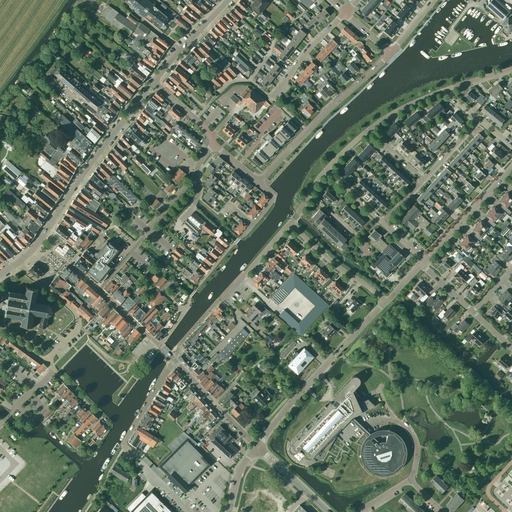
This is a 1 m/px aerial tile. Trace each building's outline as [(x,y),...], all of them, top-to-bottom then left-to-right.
[(124,0),(126,1),(126,2),(129,5),(144,18),(145,17),(158,28),(159,27),(160,28),(167,19),(166,18),(167,17),(154,6),(147,0),(124,0)] [(191,12),(192,11),(193,10),(202,17),(206,12),(200,7),(192,0),(188,0),(189,1),(184,7),(191,12)] [(250,9),(241,0),(237,5),(246,13),(250,9)] [(250,0),(253,2),(250,6),(259,14),(269,2),(266,0),(250,0)] [(510,13),(495,0),(492,0),(487,6),(503,20),(510,13)] [(206,12),(211,7),(204,1),(204,2),(202,4),(200,7),(206,12)] [(373,15),(375,13),(372,10),(374,7),(369,2),(365,7),(370,12),(373,15)] [(405,4),(402,2),(400,4),(403,7),(401,10),(408,16),(413,11),(405,4)] [(156,48),(163,53),(170,45),(141,23),(140,23),(137,27),(117,13),(108,5),(100,15),(116,27),(128,36),(133,31),(148,42),(156,48)] [(200,18),(192,11),(191,12),(184,7),(183,8),(178,5),(177,6),(182,10),(196,21),(200,18)] [(231,10),(240,18),(241,19),(244,16),(246,18),(247,16),(236,6),(231,10)] [(370,12),(365,7),(361,11),(366,16),(370,12)] [(325,9),(320,13),(324,19),(329,15),(325,9)] [(182,10),(180,12),(183,14),(181,17),(191,25),(196,21),(182,10)] [(240,18),(231,10),(227,13),(237,22),(239,20),(240,18)] [(398,13),(395,10),(393,13),(396,15),(404,21),(408,16),(401,10),(398,13)] [(259,15),(260,16),(257,19),(262,23),(265,20),(267,22),(269,19),(267,17),(268,17),(262,12),(259,15)] [(227,13),(223,17),(235,28),(236,29),(240,26),(237,22),(227,13)] [(320,13),(315,17),(319,22),(324,19),(320,13)] [(137,27),(140,23),(129,14),(126,18),(137,27)] [(175,18),(173,21),(185,30),(190,26),(179,17),(177,20),(175,18)] [(223,17),(220,20),(226,27),(228,28),(229,29),(231,27),(233,29),(235,28),(223,17)] [(315,17),(310,20),(315,26),(319,22),(315,17)] [(511,27),(511,20),(508,17),(502,25),(509,31),(511,27)] [(392,20),(389,18),(387,20),(390,23),(388,26),(396,32),(400,27),(392,20)] [(302,19),(299,21),(302,25),(303,25),(306,30),(308,28),(310,30),(315,26),(310,20),(308,21),(306,24),(302,19)] [(220,20),(216,24),(228,36),(229,34),(226,31),(228,28),(226,27),(220,20)] [(228,36),(216,24),(213,27),(222,36),(223,34),(226,37),(228,36)] [(340,39),(343,40),(344,41),(347,38),(349,40),(354,34),(345,26),(340,32),(344,36),(343,37),(343,36),(340,39)] [(385,29),(382,26),(380,29),(383,31),(391,37),(396,32),(388,26),(385,29)] [(228,42),(222,36),(213,27),(208,33),(215,39),(218,36),(226,44),(228,42)] [(279,32),(274,28),(272,31),(269,29),(267,31),(275,38),(279,32)] [(298,31),(296,30),(294,32),(296,34),(302,39),(305,34),(299,29),(298,31)] [(272,37),(266,32),(263,35),(265,37),(263,39),(265,40),(262,44),(267,48),(269,46),(266,43),(267,42),(269,40),(272,37)] [(208,33),(205,37),(206,39),(205,39),(206,40),(206,41),(207,43),(208,42),(210,45),(212,46),(216,41),(208,33)] [(298,43),(302,39),(296,34),(292,39),(298,43)] [(349,40),(348,41),(350,43),(351,42),(354,44),(359,38),(354,34),(349,40)] [(200,42),(210,52),(211,52),(212,51),(210,49),(212,46),(210,45),(208,42),(207,43),(206,41),(206,40),(205,39),(206,39),(205,37),(200,42)] [(59,39),(56,43),(62,48),(65,45),(59,39)] [(288,43),(294,48),(298,43),(292,39),(290,41),(288,39),(286,42),(288,43)] [(332,39),(328,44),(333,48),(339,54),(340,53),(336,49),(336,48),(335,46),(337,44),(332,39)] [(147,58),(156,64),(159,59),(152,53),(146,48),(135,40),(131,45),(137,49),(145,55),(147,58)] [(210,62),(213,59),(215,57),(212,54),(210,52),(200,42),(195,47),(206,59),(210,62)] [(290,53),(294,48),(288,43),(285,48),(290,53)] [(323,48),(329,53),(331,50),(333,52),(333,51),(338,55),(339,54),(333,48),(328,44),(323,48)] [(144,57),(145,55),(137,49),(131,45),(130,47),(144,57)] [(267,50),(262,45),(259,48),(265,53),(267,50)] [(206,59),(195,47),(190,52),(201,61),(203,59),(205,60),(205,61),(208,64),(207,64),(210,67),(212,64),(210,62),(206,59)] [(368,62),(373,57),(372,57),(373,56),(370,52),(369,53),(364,47),(362,50),(365,53),(362,56),(368,62)] [(156,48),(152,53),(159,59),(163,53),(156,48)] [(283,62),(287,58),(281,53),(281,52),(279,51),(274,48),(273,49),(280,54),(277,58),(283,62)] [(285,48),(281,52),(281,53),(287,58),(290,53),(285,48)] [(327,55),(329,53),(323,48),(319,52),(325,57),(330,63),(331,62),(332,62),(327,58),(328,57),(327,55)] [(264,54),(259,49),(256,52),(261,58),(264,54)] [(352,49),(350,51),(349,52),(354,57),(348,62),(350,63),(347,66),(353,73),(358,69),(354,65),(358,62),(361,59),(352,49)] [(181,61),(188,67),(188,66),(192,69),(191,69),(194,72),(196,69),(194,67),(193,67),(190,65),(196,58),(190,52),(181,61)] [(325,57),(319,52),(315,57),(320,62),(323,59),(324,61),(325,60),(329,64),(330,63),(325,57)] [(234,57),(236,59),(234,60),(238,64),(239,62),(251,73),(254,69),(237,54),(234,57)] [(144,62),(153,68),(156,64),(147,58),(145,55),(144,57),(142,59),(144,62)] [(134,62),(132,64),(141,72),(141,71),(146,76),(149,72),(137,62),(135,60),(134,62)] [(137,62),(149,72),(153,68),(144,62),(142,64),(142,63),(139,60),(139,61),(137,62)] [(193,72),(188,67),(181,61),(179,64),(191,75),(193,72)] [(272,69),(277,73),(281,69),(275,64),(273,67),(271,65),(266,61),(265,63),(269,67),(272,69)] [(307,67),(319,77),(320,76),(318,74),(315,72),(316,71),(315,69),(317,67),(312,62),(307,67)] [(344,83),(349,79),(343,73),(342,72),(345,70),(338,62),(333,66),(341,75),(338,78),(344,83)] [(90,105),(88,107),(82,103),(81,104),(87,108),(93,113),(94,111),(95,112),(101,105),(107,109),(112,104),(113,103),(106,97),(103,101),(95,93),(92,96),(79,85),(81,83),(78,80),(76,82),(55,63),(44,75),(49,80),(51,77),(50,76),(53,73),(90,105)] [(269,67),(265,63),(263,65),(268,68),(270,70),(268,73),(273,78),(277,73),(272,69),(269,67)] [(141,72),(132,64),(130,66),(128,70),(130,72),(131,72),(142,81),(146,76),(141,71),(141,72)] [(243,74),(246,71),(239,64),(236,68),(243,74)] [(234,77),(238,73),(230,65),(226,69),(234,77)] [(171,73),(181,81),(193,91),(197,87),(187,79),(189,77),(177,66),(171,73)] [(303,71),(309,76),(311,74),(312,75),(313,74),(318,78),(319,77),(307,67),(303,71)] [(119,72),(126,78),(128,75),(121,70),(119,72)] [(234,77),(226,70),(223,74),(230,81),(234,77)] [(273,78),(268,73),(265,77),(263,75),(258,71),(257,72),(262,76),(270,83),(273,78)] [(304,80),(310,86),(312,85),(307,81),(308,80),(307,78),(309,76),(303,71),(299,76),(304,80)] [(126,87),(119,80),(113,76),(109,72),(105,76),(113,82),(114,81),(118,84),(116,88),(129,98),(132,94),(125,88),(126,87)] [(137,87),(142,81),(131,72),(130,72),(128,75),(126,78),(130,81),(137,87)] [(262,76),(257,72),(255,75),(260,79),(262,80),(260,83),(266,87),(270,83),(262,76)] [(181,81),(171,73),(168,78),(177,85),(176,87),(182,92),(182,93),(184,95),(186,93),(184,91),(186,88),(179,83),(181,81)] [(228,79),(222,73),(218,78),(224,83),(228,79)] [(331,94),(335,91),(328,83),(328,82),(327,80),(329,78),(324,74),(322,76),(319,79),(322,82),(317,87),(320,91),(319,91),(323,96),(323,97),(324,98),(325,99),(326,99),(332,94),(331,94)] [(222,83),(215,76),(211,81),(218,87),(222,83)] [(310,87),(310,86),(304,80),(299,76),(295,80),(300,85),(303,82),(304,84),(305,83),(310,87)] [(119,80),(126,87),(133,92),(137,87),(130,81),(128,84),(126,83),(121,78),(119,80)] [(173,85),(167,79),(163,83),(170,89),(174,93),(176,91),(173,89),(175,86),(173,85)] [(101,88),(95,83),(92,87),(98,92),(101,88)] [(500,93),(500,94),(502,93),(500,91),(503,88),(498,83),(493,87),(499,94),(500,93)] [(30,89),(25,84),(22,88),(27,93),(30,89)] [(108,91),(117,98),(124,104),(128,99),(125,96),(112,86),(110,89),(107,86),(105,88),(108,90),(108,91)] [(240,95),(244,99),(251,90),(247,87),(240,95)] [(502,96),(500,94),(500,93),(499,94),(493,87),(488,91),(493,97),(493,96),(495,98),(498,95),(500,97),(502,96)] [(252,89),(251,90),(244,99),(241,102),(254,114),(262,106),(266,110),(270,105),(266,101),(252,89)] [(160,100),(158,103),(164,108),(167,105),(162,100),(165,98),(157,91),(154,95),(160,100)] [(476,96),(470,91),(466,96),(472,102),(475,99),(477,100),(476,101),(479,103),(483,99),(484,97),(479,92),(476,96)] [(311,110),(313,108),(309,104),(308,102),(307,101),(309,99),(304,93),(299,98),(306,106),(301,111),(308,117),(313,112),(311,110)] [(236,104),(239,100),(233,95),(230,98),(236,104)] [(124,104),(117,98),(113,102),(114,103),(114,105),(120,110),(124,104)] [(147,104),(155,111),(160,115),(162,113),(159,111),(156,109),(158,105),(151,99),(147,104)] [(66,109),(58,101),(57,102),(65,110),(66,109)] [(434,108),(438,113),(444,108),(439,103),(434,108)] [(495,106),(493,104),(492,105),(491,103),(489,105),(490,105),(489,107),(486,105),(481,111),(487,115),(492,107),(493,108),(495,107),(495,106)] [(112,104),(107,109),(116,115),(119,111),(112,104)] [(155,111),(147,104),(143,109),(150,115),(155,119),(157,120),(159,122),(161,119),(160,118),(158,119),(156,117),(153,114),(155,111)] [(116,115),(107,109),(101,105),(95,112),(96,113),(94,115),(103,122),(108,126),(116,115)] [(171,119),(178,110),(177,109),(176,109),(173,106),(168,112),(170,114),(168,117),(170,120),(171,119)] [(487,115),(491,119),(496,113),(493,111),(494,109),(495,109),(496,108),(495,107),(493,108),(492,107),(487,115)] [(438,113),(434,108),(428,112),(433,117),(438,113)] [(143,109),(141,114),(151,123),(153,121),(148,117),(150,115),(143,109)] [(180,112),(178,110),(171,119),(173,121),(175,118),(178,121),(183,115),(180,112)] [(491,119),(496,122),(502,114),(501,113),(502,112),(500,111),(499,113),(498,115),(496,113),(491,119)] [(411,117),(415,122),(421,118),(417,112),(411,117)] [(504,114),(504,113),(502,112),(501,113),(502,114),(496,122),(501,126),(505,120),(502,118),(504,117),(505,115),(504,114)] [(449,129),(460,117),(455,113),(450,118),(452,120),(449,124),(446,127),(449,129)] [(151,123),(141,114),(137,119),(145,126),(148,123),(153,128),(154,126),(151,123)] [(431,123),(434,120),(428,114),(425,116),(431,123)] [(71,148),(82,159),(93,145),(86,139),(77,129),(76,130),(75,129),(77,128),(63,115),(59,119),(65,125),(61,130),(70,138),(68,141),(71,143),(69,145),(72,148),(71,148)] [(101,134),(104,130),(87,115),(86,116),(94,124),(92,127),(101,134)] [(415,122),(411,117),(406,121),(410,127),(415,122)] [(464,121),(460,117),(449,129),(450,130),(452,132),(456,127),(455,127),(457,125),(459,127),(464,121)] [(94,144),(97,140),(83,127),(84,126),(76,118),(73,120),(72,122),(81,129),(81,130),(82,128),(85,131),(83,132),(82,131),(81,132),(94,144)] [(144,126),(137,119),(134,123),(143,132),(147,135),(149,132),(147,131),(147,132),(145,130),(147,128),(144,126)] [(297,128),(289,120),(272,137),(268,133),(264,137),(268,141),(251,159),(260,166),(297,128)] [(180,133),(184,128),(180,125),(179,125),(176,123),(172,128),(169,131),(172,134),(175,130),(179,133),(180,133)] [(222,130),(226,134),(231,127),(230,126),(230,125),(228,123),(222,130)] [(391,128),(395,132),(399,128),(395,123),(391,128)] [(137,129),(138,128),(133,124),(124,133),(129,137),(130,136),(139,144),(142,141),(145,144),(149,139),(146,136),(146,137),(137,129)] [(448,133),(450,130),(449,129),(446,127),(445,126),(443,128),(444,130),(442,132),(441,130),(440,131),(433,125),(432,125),(435,128),(434,128),(445,139),(450,134),(448,133)] [(83,127),(97,140),(101,135),(92,128),(90,130),(87,128),(84,126),(83,127)] [(233,129),(231,127),(226,134),(230,137),(236,130),(234,128),(233,129)] [(178,139),(181,140),(188,131),(184,128),(180,133),(179,133),(181,135),(178,139)] [(391,137),(395,132),(391,128),(386,132),(391,137)] [(436,139),(441,144),(445,139),(434,128),(434,129),(438,133),(437,134),(439,136),(436,139)] [(196,138),(188,131),(181,140),(183,142),(186,138),(192,143),(196,138)] [(53,159),(72,175),(77,165),(65,155),(63,157),(60,154),(61,151),(55,146),(52,144),(55,140),(47,133),(43,137),(50,142),(42,150),(53,159)] [(474,138),(479,143),(484,138),(479,133),(474,138)] [(120,139),(128,148),(131,146),(132,147),(132,148),(135,151),(137,149),(134,145),(130,142),(123,134),(120,139)] [(239,144),(244,138),(242,136),(243,135),(241,134),(235,141),(239,144)] [(200,140),(196,138),(192,143),(195,145),(194,147),(197,150),(201,145),(198,142),(200,140)] [(246,140),(244,138),(239,144),(243,147),(249,140),(247,139),(246,140)] [(432,140),(430,138),(428,140),(430,142),(429,143),(430,145),(428,147),(433,152),(437,148),(430,141),(432,140)] [(469,144),(474,148),(479,143),(474,138),(469,144)] [(441,144),(436,139),(434,141),(433,139),(432,140),(430,141),(437,148),(441,144)] [(119,140),(115,144),(122,151),(125,149),(126,150),(128,152),(129,151),(119,140)] [(409,145),(407,144),(404,141),(400,146),(405,150),(409,145)] [(56,144),(55,146),(61,151),(60,154),(63,157),(65,155),(66,154),(78,164),(82,159),(71,148),(72,148),(69,145),(65,149),(62,146),(60,144),(59,146),(56,144)] [(363,150),(369,156),(373,152),(376,154),(377,152),(375,150),(369,144),(363,150)] [(469,153),(474,148),(469,144),(464,149),(469,153)] [(494,146),(492,144),(488,149),(490,151),(492,149),(494,151),(492,154),(498,160),(502,156),(500,154),(502,153),(497,148),(497,149),(494,147),(494,146)] [(115,145),(112,149),(120,158),(121,159),(125,155),(115,145)] [(409,145),(405,150),(409,154),(413,150),(411,147),(409,145)] [(120,158),(112,149),(108,154),(123,168),(124,170),(128,166),(121,159),(120,158)] [(464,158),(469,153),(464,149),(459,154),(464,158)] [(53,165),(52,166),(70,179),(72,175),(53,159),(42,150),(39,154),(47,161),(53,165)] [(369,156),(363,150),(358,156),(364,162),(364,161),(366,164),(368,162),(366,160),(369,156)] [(422,157),(427,152),(426,151),(422,155),(421,154),(419,155),(417,153),(413,158),(417,162),(422,157)] [(428,153),(427,152),(422,157),(417,162),(422,166),(426,162),(424,160),(426,157),(425,156),(428,153)] [(108,154),(104,159),(115,168),(117,166),(119,164),(108,154)] [(459,164),(464,158),(459,154),(455,159),(459,164)] [(136,156),(132,159),(136,164),(145,173),(148,175),(151,171),(149,169),(140,160),(136,156)] [(219,156),(214,161),(222,168),(225,165),(228,167),(230,165),(227,163),(219,156)] [(382,157),(378,161),(382,165),(383,165),(387,161),(382,157)] [(489,170),(494,164),(489,160),(487,158),(485,161),(487,163),(484,166),(489,170)] [(104,159),(101,163),(112,174),(114,171),(116,169),(116,168),(115,169),(104,159)] [(347,165),(353,170),(357,166),(359,169),(361,167),(359,164),(353,159),(347,165)] [(455,169),(459,164),(455,159),(450,164),(455,169)] [(15,180),(21,172),(8,161),(1,168),(15,180)] [(65,188),(70,179),(52,166),(45,161),(40,167),(44,170),(50,175),(51,173),(53,175),(51,178),(53,179),(65,188)] [(219,172),(220,171),(222,168),(214,161),(211,165),(219,172)] [(382,165),(379,169),(381,171),(384,167),(387,170),(392,165),(387,161),(383,165),(382,165)] [(101,163),(97,168),(109,179),(109,180),(110,180),(116,186),(115,186),(133,203),(138,198),(127,188),(113,175),(112,174),(101,163)] [(473,166),(475,168),(478,170),(476,172),(479,174),(476,177),(480,181),(485,175),(481,171),(479,170),(481,167),(476,163),(473,166)] [(212,175),(212,174),(214,172),(219,176),(222,173),(220,171),(219,172),(211,165),(210,164),(206,169),(212,174),(212,175)] [(350,174),(353,170),(347,165),(342,171),(348,176),(350,178),(352,177),(350,174)] [(392,165),(387,170),(391,174),(392,174),(396,169),(392,165)] [(105,179),(108,182),(110,180),(109,180),(97,168),(94,173),(102,181),(105,179)] [(177,184),(186,174),(179,168),(170,178),(171,178),(169,180),(175,185),(177,183),(177,184)] [(446,168),(441,173),(446,178),(451,173),(446,168)] [(389,174),(387,177),(390,179),(392,177),(394,176),(396,178),(401,173),(396,169),(392,174),(391,174),(390,175),(389,174)] [(62,194),(65,188),(53,179),(51,178),(53,175),(51,173),(50,175),(44,170),(43,172),(41,170),(38,174),(40,175),(44,178),(48,182),(47,182),(62,194)] [(233,182),(238,175),(234,171),(228,178),(231,180),(228,183),(230,185),(233,182)] [(370,174),(368,172),(367,173),(361,180),(356,184),(361,189),(365,184),(363,182),(365,180),(364,180),(366,178),(370,174)] [(106,185),(108,182),(105,179),(102,181),(93,173),(89,179),(119,205),(121,203),(115,196),(116,195),(113,193),(110,193),(109,193),(104,189),(108,187),(106,185)] [(396,178),(393,182),(395,183),(397,181),(398,180),(400,182),(405,178),(401,173),(396,178)] [(441,173),(437,179),(442,183),(446,178),(441,173)] [(469,193),(474,187),(468,182),(465,179),(467,177),(464,173),(457,180),(460,183),(462,181),(467,186),(464,189),(469,193)] [(208,179),(215,184),(217,182),(220,184),(222,182),(219,180),(212,174),(212,175),(212,174),(208,179)] [(243,179),(238,175),(233,182),(235,184),(233,187),(235,188),(237,185),(238,186),(238,185),(238,184),(243,179)] [(27,191),(30,188),(25,183),(27,182),(20,176),(16,180),(23,187),(23,188),(27,191)] [(243,178),(243,179),(238,184),(238,185),(241,187),(238,190),(240,191),(241,190),(248,182),(243,178)] [(399,184),(397,186),(399,188),(401,185),(401,186),(402,184),(405,187),(410,182),(405,178),(400,182),(399,184)] [(89,179),(85,184),(95,191),(101,196),(103,194),(103,195),(106,198),(108,195),(89,179)] [(207,193),(215,199),(218,196),(221,199),(223,197),(219,194),(218,195),(211,189),(213,186),(216,189),(217,188),(218,187),(215,184),(208,179),(204,184),(210,189),(207,193)] [(437,179),(432,184),(437,188),(438,190),(440,189),(441,188),(439,186),(442,183),(437,179)] [(366,193),(370,188),(367,186),(370,182),(369,180),(365,184),(361,189),(366,193)] [(62,194),(47,182),(45,186),(42,184),(40,185),(43,187),(58,199),(62,194)] [(168,185),(165,188),(165,189),(169,193),(175,186),(171,182),(168,185)] [(248,182),(241,190),(244,192),(241,195),(243,197),(246,194),(253,186),(248,182)] [(95,191),(85,184),(82,188),(97,200),(100,197),(94,193),(95,191)] [(432,184),(427,189),(432,193),(437,188),(432,184)] [(455,194),(458,191),(456,190),(452,186),(449,189),(455,194)] [(54,204),(58,199),(43,187),(41,190),(38,187),(36,189),(37,190),(39,192),(54,204)] [(12,201),(16,197),(7,188),(3,193),(12,201)] [(370,188),(366,193),(370,197),(374,192),(370,188)] [(81,189),(78,194),(89,203),(91,201),(94,203),(96,201),(81,189)] [(427,189),(422,194),(427,199),(432,193),(427,189)] [(39,192),(37,190),(32,196),(36,199),(50,209),(54,204),(39,192)] [(343,201),(341,198),(338,201),(335,199),(335,198),(327,191),(322,197),(327,201),(327,202),(329,204),(330,203),(330,204),(333,201),(336,203),(335,205),(338,207),(343,201)] [(262,196),(260,199),(265,203),(269,198),(261,192),(260,194),(262,196)] [(379,197),(378,196),(374,192),(370,197),(375,201),(379,197)] [(503,196),(502,196),(511,204),(511,202),(511,196),(508,192),(506,194),(503,196)] [(215,199),(207,193),(203,198),(211,205),(211,204),(214,207),(216,205),(213,202),(215,199)] [(383,201),(380,198),(384,194),(382,193),(378,196),(379,197),(375,201),(379,205),(383,201)] [(88,202),(78,194),(75,199),(84,206),(89,209),(90,210),(95,213),(98,210),(93,206),(92,208),(86,204),(88,202)] [(422,194),(417,199),(422,204),(427,199),(422,194)] [(453,201),(450,198),(458,205),(463,200),(458,195),(456,194),(455,196),(456,197),(453,201)] [(50,209),(36,199),(33,202),(30,198),(28,198),(24,195),(21,198),(26,203),(29,200),(34,205),(46,215),(50,209)] [(448,195),(447,197),(449,199),(448,200),(451,203),(448,206),(453,210),(458,205),(450,198),(451,197),(448,195)] [(501,199),(499,201),(503,205),(505,206),(502,208),(509,215),(511,212),(507,208),(511,204),(502,196),(501,199)] [(26,205),(16,197),(12,201),(22,209),(26,205)] [(386,197),(383,201),(379,205),(384,210),(388,205),(385,202),(388,199),(386,197)] [(61,221),(58,225),(66,231),(69,228),(70,227),(73,230),(74,229),(73,229),(74,228),(76,229),(76,228),(82,232),(83,230),(84,230),(86,232),(89,228),(92,224),(94,226),(100,230),(103,232),(109,222),(108,221),(109,219),(98,212),(97,214),(75,201),(75,200),(75,199),(74,200),(65,215),(64,216),(61,220),(61,221)] [(155,209),(161,203),(156,199),(151,205),(155,209)] [(261,208),(265,203),(260,199),(258,201),(255,199),(253,202),(261,208)] [(253,207),(251,210),(256,214),(260,210),(252,203),(251,205),(253,207)] [(46,215),(34,205),(30,208),(43,220),(46,215)] [(350,220),(355,214),(352,210),(353,209),(352,208),(350,207),(350,208),(346,205),(340,211),(344,214),(341,217),(344,220),(347,217),(350,220)] [(418,224),(422,220),(420,219),(423,216),(419,213),(421,212),(414,205),(401,220),(407,226),(408,226),(413,230),(418,224)] [(489,210),(498,218),(500,220),(506,214),(502,209),(500,211),(498,210),(494,207),(493,208),(492,208),(489,210)] [(31,219),(40,226),(43,221),(38,217),(29,208),(25,213),(31,219)] [(107,216),(110,213),(104,208),(101,211),(107,216)] [(431,208),(429,210),(435,216),(431,220),(433,223),(435,221),(439,225),(444,220),(439,215),(437,213),(431,208)] [(440,210),(437,213),(439,215),(444,220),(449,215),(444,210),(442,208),(440,210)] [(331,220),(327,216),(320,209),(311,218),(318,225),(317,226),(339,247),(340,247),(343,250),(348,245),(344,242),(346,240),(344,238),(346,236),(344,234),(342,236),(328,223),(331,220)] [(21,231),(31,240),(34,235),(29,231),(22,225),(20,222),(19,223),(16,219),(6,210),(4,212),(18,225),(20,227),(22,229),(21,231)] [(252,219),(256,214),(251,210),(248,213),(246,211),(244,213),(252,219)] [(488,214),(486,216),(490,219),(491,220),(489,223),(494,227),(496,225),(494,222),(498,218),(489,210),(487,213),(488,214)] [(219,242),(225,247),(229,242),(223,237),(220,234),(221,233),(221,232),(218,229),(216,231),(193,212),(183,223),(195,234),(200,228),(204,232),(205,230),(212,236),(213,234),(216,236),(218,236),(219,237),(216,240),(219,242)] [(359,217),(355,214),(350,220),(353,222),(350,225),(353,228),(356,225),(359,228),(364,222),(361,219),(362,218),(360,216),(359,217)] [(29,231),(34,235),(36,232),(38,228),(40,226),(31,219),(26,215),(20,222),(22,225),(29,231)] [(240,223),(238,226),(243,230),(247,225),(239,219),(238,221),(240,223)] [(423,221),(422,220),(418,224),(419,226),(421,224),(425,228),(423,230),(429,236),(434,231),(428,225),(430,223),(425,219),(423,221)] [(10,247),(16,254),(20,251),(23,249),(26,245),(17,235),(16,235),(15,236),(1,223),(0,221),(0,234),(9,243),(11,246),(10,247)] [(476,224),(484,232),(488,228),(491,230),(493,228),(489,223),(486,226),(481,221),(479,223),(479,222),(476,224)] [(80,235),(73,244),(77,248),(92,231),(92,230),(98,233),(100,230),(94,226),(92,224),(89,228),(86,232),(84,230),(82,233),(80,235)] [(480,236),(484,232),(476,224),(474,227),(475,228),(473,230),(478,235),(476,237),(481,241),(483,239),(480,236)] [(58,226),(55,230),(69,241),(69,242),(70,242),(70,243),(73,244),(80,235),(82,233),(79,230),(76,233),(75,232),(74,233),(69,228),(66,231),(58,225),(58,226)] [(239,235),(243,230),(238,226),(235,228),(233,226),(231,229),(239,235)] [(507,227),(500,234),(503,236),(510,230),(507,227)] [(369,242),(381,253),(388,246),(379,238),(380,237),(379,234),(374,230),(368,237),(371,240),(369,242)] [(31,240),(21,231),(19,233),(17,235),(26,245),(27,246),(29,242),(31,240)] [(92,231),(77,248),(82,252),(92,240),(92,239),(96,234),(92,231)] [(13,256),(16,254),(10,247),(0,235),(0,245),(1,247),(12,257),(13,256)] [(463,239),(471,246),(475,242),(478,245),(480,242),(475,238),(473,240),(468,235),(466,237),(463,239),(463,238),(463,239)] [(224,248),(218,243),(215,241),(216,240),(214,238),(213,239),(210,242),(213,244),(212,245),(215,247),(214,248),(220,253),(224,248)] [(471,246),(463,239),(462,239),(461,242),(460,244),(465,249),(463,251),(468,256),(470,254),(470,253),(473,249),(471,246)] [(78,259),(74,264),(85,274),(86,273),(89,275),(88,276),(97,284),(99,282),(101,283),(108,275),(107,274),(112,267),(111,268),(110,267),(114,263),(111,260),(119,250),(119,249),(118,250),(117,249),(116,249),(107,241),(98,253),(97,252),(96,252),(95,252),(94,253),(94,255),(95,256),(87,250),(84,254),(84,253),(81,257),(80,257),(78,256),(76,258),(78,259)] [(284,253),(286,254),(294,245),(289,241),(284,247),(287,250),(287,251),(286,251),(284,253)] [(381,253),(370,265),(374,269),(376,267),(382,273),(382,274),(385,277),(387,274),(388,276),(391,273),(390,272),(394,267),(395,267),(404,257),(389,244),(388,246),(381,253)] [(1,247),(0,245),(0,254),(5,260),(7,259),(10,258),(12,257),(1,247)] [(299,250),(294,245),(286,254),(288,256),(290,254),(289,253),(290,252),(294,256),(299,250)] [(213,249),(211,252),(209,251),(208,253),(215,259),(219,254),(213,249)] [(286,254),(284,253),(282,251),(280,253),(279,252),(276,255),(283,262),(286,259),(285,258),(286,258),(288,256),(286,254)] [(499,253),(496,256),(501,260),(503,258),(504,258),(508,262),(511,258),(504,251),(500,255),(499,253)] [(454,258),(452,261),(449,258),(448,260),(446,258),(443,262),(444,263),(442,265),(447,270),(450,267),(453,269),(459,262),(463,258),(458,253),(454,258)] [(210,266),(214,261),(207,255),(205,258),(203,257),(201,259),(203,261),(203,260),(210,266)] [(303,262),(305,264),(309,259),(305,255),(301,260),(299,263),(301,264),(303,262)] [(493,262),(491,265),(498,272),(502,268),(499,265),(498,264),(498,263),(500,261),(495,256),(491,261),(493,262)] [(204,272),(208,268),(202,263),(200,265),(192,258),(189,261),(192,263),(193,262),(193,263),(198,267),(204,272)] [(270,263),(275,268),(277,266),(281,269),(284,266),(280,263),(279,263),(274,258),(270,263)] [(309,259),(305,264),(307,266),(305,268),(307,270),(310,268),(314,264),(309,259)] [(192,274),(198,279),(202,275),(196,270),(198,268),(190,262),(188,265),(194,269),(192,271),(193,272),(192,274),(192,273),(191,274),(192,275),(192,274)] [(273,271),(275,268),(270,263),(265,268),(271,273),(269,275),(273,279),(277,274),(273,271)] [(458,280),(465,273),(463,271),(464,267),(461,264),(455,271),(457,273),(454,276),(458,280)] [(33,265),(28,270),(38,279),(43,273),(33,265)] [(485,267),(483,270),(488,274),(490,272),(491,272),(495,276),(498,272),(491,265),(487,269),(485,267)] [(59,274),(69,284),(73,280),(76,283),(80,278),(66,266),(59,274)] [(195,284),(198,279),(192,274),(192,275),(191,274),(192,273),(191,272),(190,273),(185,268),(181,273),(186,277),(188,275),(190,277),(188,278),(195,284)] [(320,277),(324,273),(319,268),(315,273),(316,273),(314,276),(315,278),(318,275),(320,277)] [(479,275),(484,280),(488,277),(482,271),(479,275)] [(155,283),(161,277),(156,272),(150,278),(155,283)] [(261,273),(257,278),(262,282),(264,284),(267,281),(269,279),(266,277),(261,273)] [(293,273),(284,283),(291,290),(294,287),(293,273)] [(303,282),(293,273),(294,287),(297,289),(303,282)] [(329,277),(324,273),(320,277),(322,279),(320,282),(322,284),(324,281),(325,281),(329,277)] [(468,275),(465,273),(458,280),(463,284),(466,281),(468,283),(474,277),(471,274),(468,275)] [(48,286),(60,295),(63,292),(73,301),(77,298),(68,289),(71,286),(69,284),(59,274),(52,281),(48,286)] [(124,274),(120,277),(116,274),(103,289),(108,293),(111,296),(129,278),(124,274)] [(131,275),(129,278),(111,296),(120,304),(125,299),(128,295),(130,293),(131,292),(134,289),(130,285),(136,279),(131,275)] [(159,289),(168,281),(163,277),(155,285),(159,289)] [(262,282),(257,278),(253,283),(258,287),(258,286),(260,289),(262,286),(260,284),(262,282)] [(75,286),(73,288),(77,291),(85,283),(81,279),(75,286)] [(481,288),(481,287),(483,286),(476,279),(470,285),(472,287),(469,291),(474,295),(476,293),(477,294),(481,291),(480,290),(481,288)] [(333,288),(335,290),(339,286),(335,281),(331,286),(329,289),(331,290),(333,288)] [(306,285),(303,282),(297,289),(300,292),(306,285)] [(420,300),(423,302),(428,296),(426,294),(430,289),(426,286),(426,287),(420,282),(415,289),(423,296),(420,300)] [(85,283),(77,291),(81,295),(85,291),(89,295),(86,299),(91,303),(99,295),(85,283)] [(284,283),(281,286),(289,293),(291,290),(284,283)] [(128,295),(125,299),(126,300),(122,304),(128,310),(140,298),(139,297),(146,289),(141,284),(134,291),(135,293),(137,295),(133,300),(128,295)] [(309,288),(306,285),(300,292),(303,295),(309,288)] [(281,286),(279,289),(286,296),(289,293),(281,286)] [(338,297),(340,294),(344,290),(339,286),(335,290),(338,292),(335,295),(337,297),(338,297)] [(52,307),(52,306),(51,307),(49,305),(49,304),(49,303),(48,305),(44,304),(45,303),(44,303),(44,304),(40,303),(40,302),(39,302),(39,303),(36,303),(36,299),(38,299),(38,298),(36,298),(37,295),(38,295),(39,294),(37,294),(38,290),(39,289),(38,289),(37,290),(27,288),(26,287),(26,288),(26,292),(25,292),(24,292),(25,293),(25,294),(20,293),(20,292),(19,292),(19,293),(14,292),(14,291),(13,291),(13,292),(9,292),(8,290),(8,291),(5,291),(1,315),(5,316),(4,316),(4,317),(6,316),(9,316),(9,317),(10,317),(10,316),(15,317),(15,318),(16,319),(16,317),(22,318),(21,320),(20,320),(21,321),(21,324),(19,326),(20,326),(21,325),(31,327),(32,329),(33,328),(32,327),(32,323),(34,323),(34,322),(33,322),(33,319),(34,319),(35,318),(33,318),(34,314),(37,315),(37,316),(38,316),(39,315),(41,315),(38,326),(45,328),(48,318),(47,316),(50,314),(51,316),(51,315),(51,314),(52,311),(53,312),(53,311),(52,310),(51,307),(52,307)] [(312,290),(309,288),(303,295),(306,298),(312,290)] [(279,289),(276,292),(283,299),(286,296),(279,289)] [(315,293),(312,290),(306,298),(309,300),(315,293)] [(502,294),(510,301),(511,299),(511,290),(511,291),(510,293),(506,290),(502,294)] [(150,304),(153,306),(155,307),(157,307),(166,298),(158,291),(148,301),(149,303),(150,304)] [(63,292),(60,295),(76,310),(82,304),(83,303),(77,298),(73,301),(63,292)] [(276,292),(273,295),(281,302),(283,299),(276,292)] [(318,296),(315,293),(309,300),(312,303),(318,296)] [(508,304),(510,301),(502,294),(498,299),(502,302),(499,304),(505,310),(507,311),(510,307),(510,306),(508,304)] [(99,295),(91,304),(88,307),(89,309),(92,305),(94,307),(95,307),(103,298),(99,295)] [(281,302),(273,295),(270,298),(278,305),(281,302)] [(443,301),(437,295),(434,299),(431,296),(424,304),(429,308),(432,305),(436,309),(439,306),(439,305),(443,301)] [(328,305),(318,296),(312,303),(314,306),(328,305)] [(352,312),(360,304),(354,299),(354,300),(351,297),(349,299),(352,302),(347,307),(350,310),(349,310),(351,312),(352,311),(352,312)] [(107,302),(103,298),(95,307),(97,309),(94,311),(96,313),(107,302)] [(113,308),(108,303),(98,314),(103,319),(113,308)] [(264,307),(262,308),(256,303),(251,308),(254,310),(248,317),(252,321),(253,320),(255,322),(260,317),(258,315),(260,316),(261,315),(262,316),(263,314),(264,315),(268,311),(264,307)] [(76,310),(82,316),(88,309),(82,304),(76,310)] [(133,316),(141,308),(143,306),(141,304),(139,307),(137,305),(129,312),(133,316)] [(224,316),(222,313),(224,310),(219,305),(211,313),(217,318),(220,321),(224,316)] [(319,315),(328,305),(314,306),(312,308),(319,315)] [(155,307),(153,306),(146,314),(138,321),(144,326),(159,311),(155,307)] [(503,316),(503,315),(506,313),(499,307),(497,309),(494,306),(488,313),(491,316),(493,314),(497,318),(499,316),(502,318),(503,316)] [(441,319),(444,315),(449,319),(455,312),(450,307),(446,312),(443,310),(438,315),(441,319)] [(133,316),(138,321),(146,314),(142,309),(141,308),(133,316)] [(319,315),(312,308),(309,311),(316,318),(319,315)] [(94,315),(88,309),(82,316),(89,322),(94,315)] [(105,326),(106,326),(118,313),(114,309),(105,318),(105,317),(98,325),(100,326),(102,324),(105,327),(105,326)] [(287,312),(284,310),(278,315),(281,318),(287,312)] [(171,315),(167,311),(160,319),(163,322),(171,315)] [(316,318),(309,311),(306,314),(314,321),(316,318)] [(290,315),(287,312),(281,318),(284,321),(290,315)] [(118,313),(106,326),(107,328),(111,324),(115,327),(123,317),(118,313)] [(220,321),(217,318),(211,313),(207,318),(214,324),(217,322),(218,323),(220,321)] [(503,316),(509,322),(511,318),(511,317),(506,313),(503,316)] [(314,321),(306,314),(304,317),(311,324),(314,321)] [(293,318),(290,315),(284,321),(287,324),(293,318)] [(333,321),(326,315),(324,318),(331,324),(333,321)] [(311,324),(304,317),(301,320),(308,327),(311,324)] [(117,332),(115,334),(118,336),(120,334),(122,331),(124,329),(129,323),(124,318),(118,324),(115,327),(119,330),(117,332)] [(151,322),(145,328),(150,332),(159,322),(155,318),(151,322)] [(207,318),(204,321),(210,328),(212,329),(212,330),(213,331),(214,331),(212,330),(216,326),(214,324),(207,318)] [(296,321),(293,318),(287,324),(290,326),(296,321)] [(308,327),(301,320),(298,323),(300,336),(302,334),(308,327)] [(462,332),(469,325),(464,320),(458,326),(455,324),(451,328),(456,333),(459,329),(462,332)] [(160,321),(159,322),(150,332),(154,336),(163,326),(161,324),(162,323),(160,321)] [(207,332),(210,328),(204,321),(200,325),(207,332)] [(298,323),(296,321),(290,326),(300,336),(298,323)] [(235,325),(231,322),(227,327),(230,330),(235,325)] [(329,337),(335,330),(329,325),(326,322),(324,325),(327,327),(323,331),(329,337)] [(122,331),(120,334),(124,338),(133,327),(129,323),(124,329),(122,331)] [(200,325),(196,329),(202,334),(204,331),(206,333),(207,332),(200,325)] [(240,331),(246,336),(248,334),(243,328),(240,331)] [(131,336),(128,340),(133,344),(141,334),(136,329),(130,335),(131,336)] [(202,334),(196,329),(193,332),(198,337),(200,340),(202,338),(200,335),(200,334),(201,335),(202,334)] [(167,331),(165,330),(162,333),(160,331),(155,337),(159,341),(160,340),(163,337),(163,336),(164,334),(167,331)] [(237,334),(243,339),(246,336),(240,331),(237,334)] [(471,338),(480,346),(485,340),(476,331),(472,335),(470,333),(464,339),(468,342),(471,338)] [(193,332),(189,336),(186,340),(191,346),(192,345),(194,345),(196,347),(197,347),(199,345),(199,344),(197,341),(196,339),(198,337),(193,332)] [(234,337),(240,342),(243,339),(237,334),(234,337)] [(274,338),(269,334),(263,340),(268,345),(274,338)] [(9,339),(4,336),(0,342),(0,347),(2,349),(3,346),(2,345),(3,343),(6,344),(9,339)] [(232,340),(237,345),(240,342),(234,337),(232,340)] [(17,351),(16,352),(22,357),(23,355),(26,351),(13,341),(11,340),(8,344),(17,351)] [(191,347),(191,346),(186,340),(181,345),(186,349),(183,352),(184,354),(188,352),(186,350),(188,347),(190,349),(192,350),(194,349),(191,347)] [(229,343),(235,348),(237,345),(232,340),(229,343)] [(226,346),(232,351),(235,348),(229,343),(226,346)] [(232,351),(226,346),(226,345),(223,348),(229,354),(232,351)] [(221,351),(226,357),(229,354),(223,348),(221,351)] [(313,356),(304,348),(288,365),(297,373),(313,356)] [(42,363),(34,357),(26,351),(23,355),(34,364),(36,365),(39,367),(42,363)] [(224,360),(226,357),(221,351),(218,354),(224,360)] [(180,362),(188,369),(194,363),(195,362),(195,361),(198,359),(201,363),(205,359),(204,358),(201,355),(199,353),(197,356),(194,354),(190,358),(187,355),(186,353),(188,352),(184,354),(178,357),(180,362)] [(506,369),(511,363),(508,361),(503,356),(497,361),(506,369)] [(47,367),(43,363),(36,370),(40,374),(47,367)] [(194,363),(188,369),(191,372),(196,367),(197,366),(194,363)] [(203,371),(197,377),(198,379),(198,380),(200,382),(212,369),(215,366),(212,363),(206,369),(207,370),(205,373),(203,371)] [(196,367),(191,372),(196,377),(200,372),(198,370),(196,367)] [(168,376),(165,381),(169,384),(173,379),(179,372),(175,369),(168,376)] [(212,369),(200,382),(204,386),(208,381),(207,380),(210,377),(211,378),(212,377),(215,375),(213,373),(215,371),(212,369)] [(503,375),(499,371),(494,376),(498,380),(503,375)] [(178,382),(183,377),(179,372),(173,379),(178,385),(180,384),(178,382)] [(335,435),(350,419),(352,417),(375,406),(367,399),(357,403),(352,391),(358,384),(359,384),(359,383),(359,382),(359,381),(359,380),(359,379),(359,378),(358,378),(358,377),(357,377),(356,376),(355,376),(354,376),(353,376),(352,377),(333,397),(333,398),(333,399),(334,400),(331,404),(330,403),(329,403),(326,407),(325,406),(319,411),(321,412),(316,417),(315,416),(310,421),(311,423),(307,427),(305,426),(300,432),(301,433),(290,445),(289,446),(289,447),(288,447),(288,448),(288,449),(288,450),(289,451),(289,452),(290,452),(290,453),(291,453),(292,453),(292,454),(293,454),(294,454),(295,453),(296,453),(297,452),(301,448),(306,451),(305,452),(305,453),(304,454),(304,455),(305,455),(305,456),(305,457),(306,458),(307,458),(307,459),(308,459),(309,459),(310,459),(311,459),(312,459),(312,458),(313,458),(322,448),(327,451),(336,435),(335,435)] [(182,391),(187,386),(189,384),(187,381),(183,377),(178,382),(180,384),(181,385),(178,387),(182,391)] [(208,381),(204,386),(208,390),(215,382),(216,381),(217,381),(214,378),(214,379),(212,377),(211,378),(210,377),(207,380),(208,381)] [(169,384),(165,381),(163,386),(171,390),(171,391),(173,393),(174,392),(174,391),(173,391),(174,389),(173,389),(172,387),(170,385),(169,384)] [(215,382),(208,390),(212,394),(216,398),(224,390),(220,386),(219,386),(217,383),(216,381),(215,382)] [(269,389),(267,391),(269,393),(271,391),(274,394),(279,389),(277,387),(274,384),(272,382),(267,387),(269,389)] [(58,398),(68,388),(68,387),(64,384),(54,393),(57,395),(52,401),(54,402),(57,399),(58,398)] [(194,389),(190,385),(183,392),(185,395),(182,397),(184,399),(187,397),(194,389)] [(163,386),(160,390),(167,395),(168,393),(172,395),(173,393),(171,391),(171,390),(163,386)] [(72,392),(68,388),(58,398),(57,399),(59,401),(63,396),(66,399),(72,392)] [(266,400),(271,395),(269,393),(267,391),(265,389),(261,393),(256,388),(248,395),(253,397),(257,402),(257,403),(259,405),(260,406),(262,404),(264,406),(268,402),(266,400)] [(191,401),(198,394),(194,389),(187,397),(189,399),(189,398),(191,401)] [(168,397),(167,396),(159,391),(156,396),(164,401),(166,398),(171,401),(172,400),(173,399),(168,396),(168,397)] [(234,397),(235,397),(230,391),(220,401),(225,406),(229,403),(234,397)] [(67,406),(69,404),(76,396),(72,392),(66,399),(68,401),(65,404),(67,406)] [(195,405),(202,398),(198,394),(191,401),(193,402),(192,404),(191,403),(187,407),(190,409),(190,410),(195,405)] [(80,401),(76,396),(69,404),(71,406),(66,412),(68,414),(71,411),(73,408),(78,404),(80,401)] [(166,402),(164,401),(156,396),(153,401),(163,407),(166,402)] [(240,402),(242,400),(240,398),(238,400),(235,397),(234,397),(229,403),(234,408),(240,402)] [(199,409),(206,402),(202,398),(195,405),(190,410),(190,409),(189,410),(191,412),(197,406),(199,409)] [(153,401),(150,406),(160,412),(162,409),(165,411),(166,409),(163,407),(153,401)] [(202,413),(209,407),(210,406),(206,402),(199,409),(201,411),(198,413),(200,415),(202,413)] [(244,407),(240,402),(234,408),(230,411),(236,417),(242,410),(241,409),(244,407)] [(73,408),(71,411),(75,415),(77,413),(81,417),(87,410),(83,406),(81,408),(78,404),(73,408)] [(160,412),(150,406),(147,410),(157,417),(160,412)] [(176,408),(174,406),(170,411),(171,411),(167,415),(168,416),(173,420),(176,416),(172,412),(174,410),(176,408)] [(202,413),(200,416),(196,420),(198,422),(203,417),(205,419),(206,418),(213,411),(209,407),(202,413)] [(47,408),(42,414),(46,418),(51,412),(47,408)] [(80,427),(92,414),(88,411),(80,420),(77,424),(78,425),(74,430),(73,429),(72,431),(75,433),(80,427)] [(144,416),(153,422),(155,420),(157,421),(159,419),(156,417),(147,411),(144,416)] [(206,418),(200,424),(202,425),(207,420),(209,422),(210,422),(217,415),(214,411),(206,418)] [(92,414),(80,427),(75,433),(67,441),(75,448),(81,441),(77,438),(91,423),(92,424),(97,419),(92,414)] [(217,415),(208,424),(212,429),(221,419),(217,415)] [(150,427),(149,429),(153,431),(154,429),(150,427),(151,426),(152,424),(154,425),(155,423),(153,422),(144,416),(141,421),(150,427)] [(193,418),(192,417),(187,422),(186,421),(183,424),(186,426),(189,423),(188,423),(193,418)] [(99,429),(103,425),(99,421),(92,430),(95,434),(91,439),(92,439),(87,443),(90,446),(94,441),(93,440),(96,436),(96,435),(99,438),(103,433),(99,429)] [(149,428),(149,429),(150,427),(141,421),(138,426),(147,432),(149,428)] [(108,429),(103,425),(99,429),(103,433),(108,429)] [(230,444),(229,442),(233,438),(228,434),(224,438),(220,434),(224,430),(219,425),(213,432),(213,431),(208,437),(210,439),(210,440),(230,458),(238,450),(234,446),(235,444),(233,442),(230,444)] [(147,432),(138,426),(128,442),(136,448),(141,440),(153,447),(158,439),(147,432)] [(197,444),(183,432),(168,447),(173,453),(159,467),(166,475),(183,492),(190,485),(189,485),(207,466),(208,467),(212,463),(195,446),(197,444)] [(375,442),(375,443),(374,444),(367,437),(363,434),(354,443),(363,446),(360,455),(361,455),(361,454),(362,454),(365,466),(365,465),(366,464),(374,473),(373,472),(374,471),(385,475),(386,475),(385,474),(385,473),(396,471),(396,470),(395,471),(395,470),(404,462),(403,461),(403,462),(402,461),(406,450),(405,450),(405,451),(404,451),(401,439),(401,440),(400,441),(392,432),(392,433),(392,434),(387,432),(387,433),(385,442),(380,442),(377,444),(375,442)] [(126,482),(130,475),(114,466),(110,472),(126,482)] [(441,479),(436,475),(430,481),(442,493),(448,486),(444,481),(442,478),(441,479)] [(454,490),(457,493),(460,496),(463,493),(457,487),(454,490)] [(142,492),(126,508),(130,511),(174,511),(152,489),(133,508),(130,505),(142,493),(142,492)] [(409,511),(416,504),(412,500),(413,500),(410,498),(405,493),(398,501),(409,511)] [(460,496),(457,493),(453,498),(453,497),(450,500),(451,500),(446,505),(453,511),(464,499),(460,496)] [(274,511),(276,511),(260,495),(245,510),(246,511),(274,511)]
